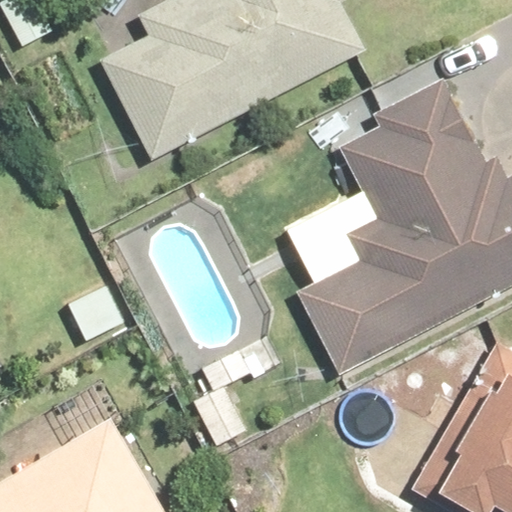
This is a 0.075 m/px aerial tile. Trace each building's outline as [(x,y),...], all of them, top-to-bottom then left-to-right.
[(53,28),(37,0),(0,0),(0,19),(15,48),(53,28)] [(170,0),(92,39),(154,163),(380,51),(354,0),(170,0)] [(269,234),(342,374),(511,286),(511,169),(510,170),(456,67),(339,127),(369,183),(269,234)] [(126,321),(106,279),(61,302),(81,343),(126,321)] [(511,511),(511,334),(509,333),(435,474),(508,511),(511,511)] [(0,385),(20,374),(0,338),(0,385)] [(236,350),(197,367),(209,392),(189,401),(213,452),(243,438),(220,387),(247,375),(236,350)] [(0,511),(183,511),(124,412),(0,486),(0,511)]
